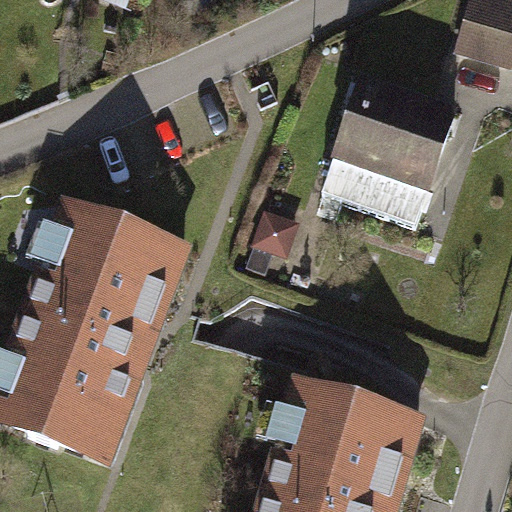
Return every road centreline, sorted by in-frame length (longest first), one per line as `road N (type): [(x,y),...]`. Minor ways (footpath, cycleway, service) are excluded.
road 1 (residential): [(0,148),(339,0)]
road 2 (residential): [(511,368),(467,511)]
